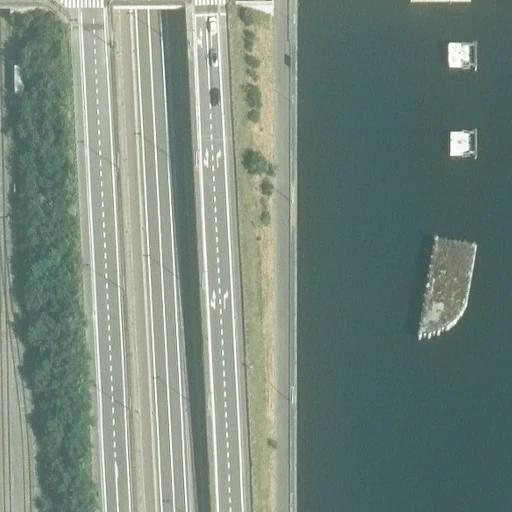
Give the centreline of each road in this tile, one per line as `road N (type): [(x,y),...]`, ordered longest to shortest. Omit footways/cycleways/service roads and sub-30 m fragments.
road 1 (secondary): [(87,0),(118,511)]
road 2 (secondary): [(174,511),(146,0)]
road 3 (secondary): [(230,511),(204,0)]
